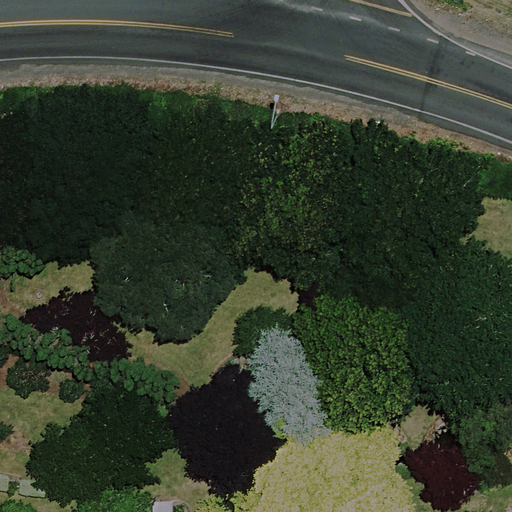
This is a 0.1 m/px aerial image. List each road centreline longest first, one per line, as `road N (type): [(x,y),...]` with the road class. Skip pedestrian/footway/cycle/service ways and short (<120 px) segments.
road 1 (tertiary): [(0,25),(195,29),(291,45)]
road 2 (tertiary): [(291,45),(511,107)]
